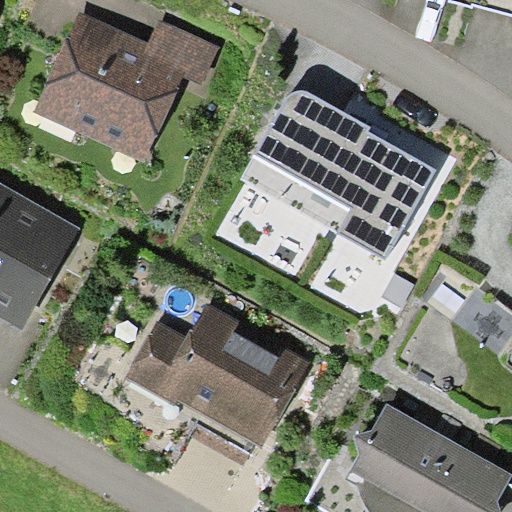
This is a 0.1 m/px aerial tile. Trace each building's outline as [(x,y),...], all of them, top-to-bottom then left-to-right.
[(149,42),(79,11),(34,110),(145,160),(184,75),(186,72),(144,53),(149,42)] [(159,20),(149,42),(144,53),(186,72),(184,75),(201,83),(218,47),(159,20)] [(371,126),(306,90),(302,90),(300,90),(297,90),(293,91),(288,94),(285,97),(282,100),(241,179),(385,260),(436,169),(369,131),(371,126)] [(81,227),(0,181),(0,314),(24,328),(81,227)] [(311,363),(207,303),(188,337),(158,320),(125,377),(175,406),(179,400),(262,448),(311,363)] [(436,430),(387,403),(373,428),(354,434),(358,454),(346,477),(357,485),(359,489),(363,498),(365,503),(367,506),(370,510),(372,511),(511,511),(511,483),(508,481),(511,475),(511,473),(493,463),(501,448),(445,416),(436,430)]
